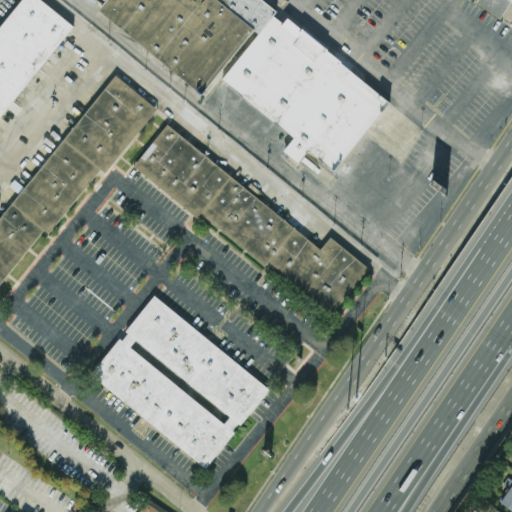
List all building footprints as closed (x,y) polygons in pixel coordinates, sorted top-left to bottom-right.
[(0,15),(12,0),(38,0),(72,27),(18,92),(0,114),(0,15)] [(265,0),(383,96),(327,165),(219,77),(256,32),(252,29),(199,94),(93,7),(99,0),(265,0)] [(511,0),(511,3),(509,1),(498,17),(473,0),(511,0)] [(0,209),(8,200),(59,137),(113,72),(154,105),(100,171),(97,169),(46,231),(42,228),(0,280),(0,209)] [(134,166),(332,314),(368,266),(329,237),(323,246),(164,126),(134,166)] [(266,385),(204,463),(91,372),(153,295),(266,385)] [(511,510),(511,478),(497,499),(511,510)] [(137,511),(147,497),(169,511),(137,511)]
